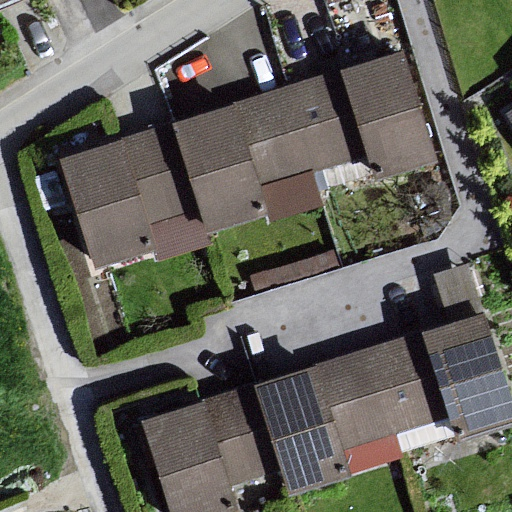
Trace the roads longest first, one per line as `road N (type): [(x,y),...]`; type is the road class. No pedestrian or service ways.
road 1 (unknown): [(416,0),(499,250),(122,375)]
road 2 (residential): [(0,139),(218,0)]
